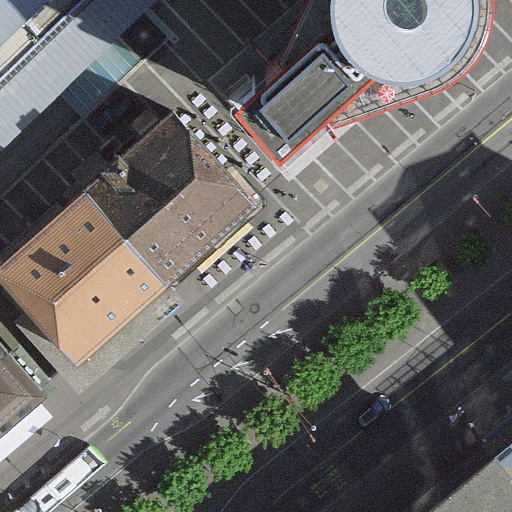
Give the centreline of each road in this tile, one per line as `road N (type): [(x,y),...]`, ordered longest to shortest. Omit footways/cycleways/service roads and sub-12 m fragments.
road 1 (primary): [(511,119),(41,511)]
road 2 (primary): [(264,511),(511,315)]
